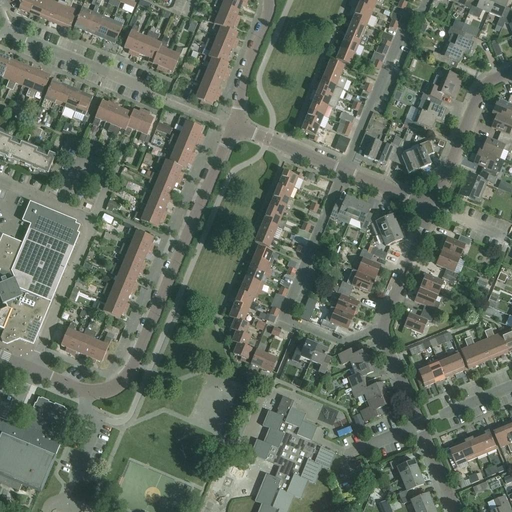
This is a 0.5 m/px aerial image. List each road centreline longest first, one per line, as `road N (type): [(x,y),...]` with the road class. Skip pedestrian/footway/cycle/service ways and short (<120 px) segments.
road 1 (residential): [(226,124),(128,374),(111,388),(88,391)]
road 2 (residential): [(383,328),(344,342),(282,316),(343,170)]
road 3 (residential): [(455,511),(383,328)]
road 4 (residential): [(343,170),(405,23),(426,0)]
road 5 (residential): [(164,99),(1,33)]
road 6 (residential): [(432,207),(481,84),(511,71)]
road 7 (residential): [(88,233),(112,172),(81,161),(61,208)]
road 8 (residential): [(31,368),(88,233)]
road 9 (residential): [(383,328),(432,207)]
road 10 (residential): [(264,0),(226,124)]
road 11 (residential): [(343,170),(226,124)]
